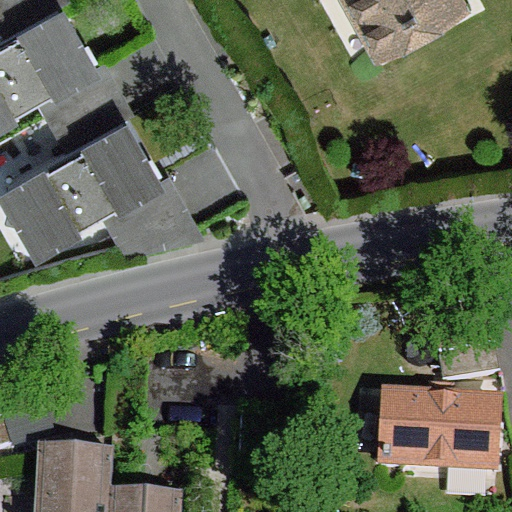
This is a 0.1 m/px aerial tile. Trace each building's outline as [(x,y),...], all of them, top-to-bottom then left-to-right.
[(83,0),(0,0),(0,26),(9,42),(0,46),(0,140),(48,113),(75,158),(19,185),(57,247),(110,224),(134,260),(214,239),(83,0)] [(351,0),(384,61),(475,12),(469,0),(351,0)] [(437,330),(441,358),(497,349),(493,321),(437,330)] [(441,358),(445,385),(502,376),(497,349),(441,358)] [(505,411),(388,404),(385,468),(501,475),(505,411)] [(241,469),(269,470),(272,412),(244,410),(241,469)] [(272,412),(269,470),(297,472),(300,413),(272,412)] [(0,422),(0,451),(12,447),(3,421),(0,422)] [(198,511),(199,505),(127,502),(129,462),(46,459),(43,511),(198,511)]
